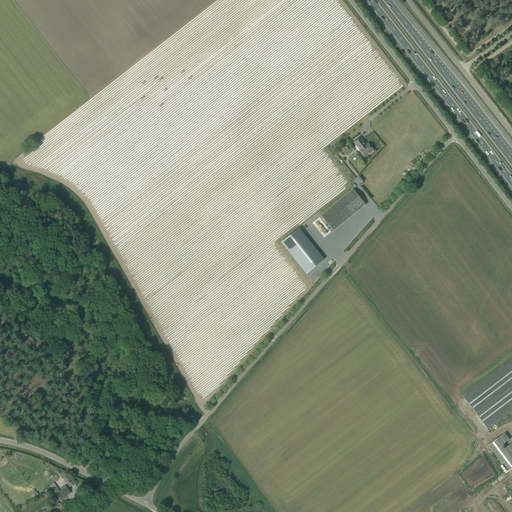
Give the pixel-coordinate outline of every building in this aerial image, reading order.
[(360,151),(365,157),(373,151),(368,144),(365,146),(362,142),(363,142),(361,138),(354,143),(357,146),(358,146),(361,150),(360,151)] [(322,216),(333,230),(365,205),(354,190),(322,216)] [(299,229),(281,243),(306,274),(324,260),(299,229)] [(511,361),(464,398),(487,429),(511,409),(511,361)] [(489,446),(508,471),(511,468),(511,443),(505,434),(489,446)] [(65,473),(60,476),(62,479),(63,478),(67,484),(71,482),(65,473)] [(38,480),(43,486),(48,482),(47,482),(48,481),(44,476),(38,480)] [(56,486),(52,489),(61,501),(64,498),(64,497),(70,493),(65,486),(61,489),(63,491),(60,493),(56,486)]
